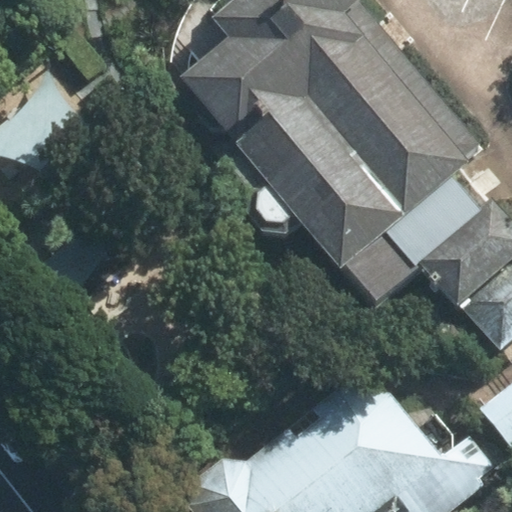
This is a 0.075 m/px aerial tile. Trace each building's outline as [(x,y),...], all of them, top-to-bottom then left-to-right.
[(243,0),(201,36),(217,55),(168,97),(222,159),(209,170),(243,209),(241,229),(255,245),(282,248),(289,242),(329,289),(334,285),(367,324),(412,287),(445,327),(458,316),(488,352),(511,332),(511,244),(453,175),(476,156),(342,0),(243,0)] [(120,117),(69,57),(0,115),(0,180),(19,203),(120,117)] [(238,229),(155,220),(143,332),(226,340),(238,229)] [(511,380),(474,412),(503,447),(511,439),(511,380)] [(343,393),(244,471),(218,468),(194,487),(193,510),(189,511),(442,511),(496,470),(470,438),(437,464),(387,401),(343,393)]
